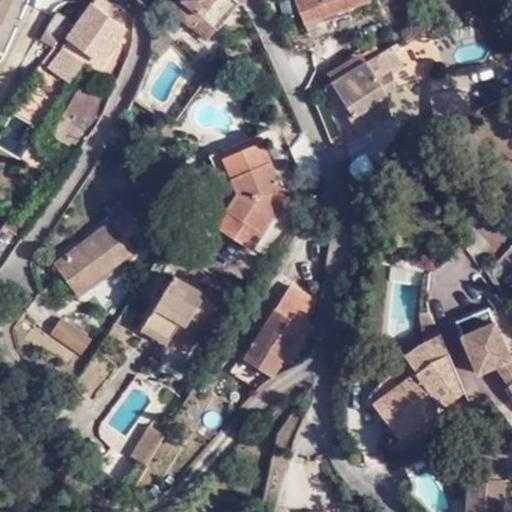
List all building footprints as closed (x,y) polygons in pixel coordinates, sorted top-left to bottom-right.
[(89,0),(68,31),(101,55),(125,22),(122,20),(93,0),(89,0)] [(118,0),(93,0),(122,20),(129,8),(118,0)] [(160,0),(188,23),(198,12),(210,21),(218,28),(238,4),(235,0),(160,0)] [(366,0),(301,0),(309,23),(367,1),(366,0)] [(52,40),(72,14),(58,3),(39,29),(52,40)] [(198,12),(188,23),(209,40),(218,28),(210,21),(198,12)] [(92,66),(101,55),(68,31),(59,41),(92,66)] [(61,48),(45,66),(68,85),(83,67),(61,48)] [(389,53),(386,48),(385,48),(327,84),(345,117),(340,120),(354,139),(386,119),(377,99),(391,91),(385,74),(392,68),(386,57),(389,53)] [(82,78),(61,106),(83,122),(102,93),(82,78)] [(345,117),(327,84),(320,88),(319,89),(338,121),(340,120),(345,117)] [(428,122),(461,114),(457,95),(424,104),(428,122)] [(68,145),(83,122),(61,106),(45,131),(32,154),(54,166),(68,145)] [(217,220),(251,242),(270,210),(276,213),(289,190),(285,183),(264,134),(226,149),(239,188),(217,220)] [(366,152),(346,164),(357,184),(378,172),(366,152)] [(115,197),(101,206),(105,217),(45,257),(67,291),(127,250),(117,234),(132,224),(115,197)] [(149,311),(172,326),(174,323),(180,315),(198,327),(219,294),(176,267),(149,311)] [(419,339),(418,268),(387,269),(387,339),(419,339)] [(275,306),(248,354),(274,371),(287,350),(302,321),(299,319),(314,292),(291,279),(275,306)] [(496,364),(511,358),(489,303),(456,316),(478,371),(496,364)] [(166,335),(172,326),(149,311),(143,319),(166,335)] [(425,342),(434,339),(440,337),(428,311),(425,312),(419,313),(425,342)] [(84,331),(54,313),(44,327),(74,347),(84,331)] [(193,335),(198,327),(180,315),(174,323),(193,335)] [(423,343),(406,355),(417,373),(388,393),(375,404),(398,440),(458,400),(465,395),(442,336),(440,337),(434,339),(425,342),(423,343)] [(380,384),(388,393),(417,373),(406,355),(380,384)] [(511,381),(511,358),(496,364),(508,384),(511,381)] [(136,444),(151,455),(171,424),(155,415),(136,444)] [(426,449),(404,464),(413,479),(434,462),(426,449)] [(507,511),(511,455),(460,450),(458,476),(469,477),(467,498),(465,511),(507,511)] [(467,498),(469,477),(458,476),(456,498),(467,498)]
